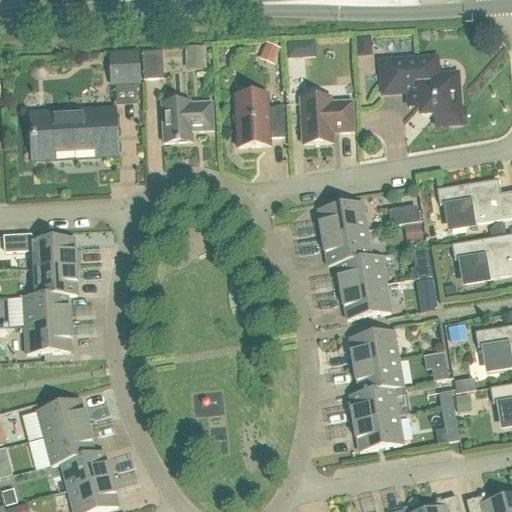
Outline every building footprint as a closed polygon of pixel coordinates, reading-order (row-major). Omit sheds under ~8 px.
[(311,66),(310,45),(294,45),(294,66),(311,66)] [(142,56),(143,84),(163,83),(162,55),(142,56)] [(111,89),(139,87),(138,57),(110,58),(111,89)] [(448,127),(450,129),(460,128),(457,87),(448,79),(437,79),(436,66),(432,63),(381,66),(383,98),(408,96),(408,103),(415,103),(417,105),(419,105),(419,106),(419,108),(419,110),(420,112),(420,113),(421,115),(422,116),(423,116),(424,118),(426,119),(427,119),(429,120),(430,120),(434,120),(434,128),(448,127)] [(268,114),(267,99),(235,101),(236,121),(233,122),(237,135),(238,152),(270,150),(269,142),(284,142),(282,111),(282,110),(268,114)] [(331,108),(331,102),(300,104),(303,149),(333,147),(332,137),(353,136),(352,107),(331,108)] [(190,108),(190,106),(161,107),(163,148),(192,146),(192,137),(214,136),(212,107),(190,108)] [(114,113),(52,116),(30,118),(33,166),(117,161),(114,113)] [(511,223),(511,196),(495,200),(493,186),(437,195),(440,210),(447,209),(451,233),(465,230),(465,231),(511,223)] [(322,243),(367,235),(362,207),(318,214),(321,227),(319,227),(322,243)] [(391,231),(418,226),(416,212),(389,216),(391,231)] [(371,263),(371,262),(367,235),(322,243),(324,258),(326,258),(328,271),(337,270),(337,269),(371,263)] [(5,257),(30,256),(31,274),(77,271),(76,256),(75,256),(74,243),(31,245),(31,240),(4,241),(5,257)] [(511,253),(509,254),(507,240),(451,250),(454,265),(461,264),(465,287),(480,285),(511,280),(511,253)] [(416,270),(428,268),(426,254),(414,256),(416,270)] [(341,297),(385,289),(381,261),(371,262),(371,263),(337,269),(337,270),(339,281),(338,282),(341,297)] [(67,300),(67,301),(77,300),(76,287),(78,287),(77,271),(31,274),(33,301),(33,302),(67,300)] [(422,300),(435,298),(433,283),(420,285),(422,300)] [(385,289),(341,297),(343,312),(345,312),(347,325),(390,318),(385,289)] [(68,313),(67,301),(67,300),(33,302),(33,301),(23,302),(25,331),(70,328),(69,313),(68,313)] [(70,328),(25,331),(26,359),(70,357),(70,344),(71,344),(70,328)] [(511,330),(475,337),(477,352),(484,351),(488,374),(503,372),(503,373),(511,371),(511,330)] [(353,371),(398,364),(393,335),(350,343),(352,356),(351,356),(353,371)] [(441,383),(452,382),(450,356),(429,357),(430,373),(441,372),(441,383)] [(393,393),(393,394),(403,392),(398,364),(353,371),(356,387),(357,387),(359,398),(359,399),(393,393)] [(511,389),(490,393),(492,408),(500,407),(503,430),(511,429),(511,389)] [(398,421),(393,394),(393,393),(359,399),(359,398),(350,400),(352,413),(351,413),(353,429),(398,421)] [(442,414),(453,412),(450,395),(439,397),(442,414)] [(44,443),(88,431),(84,416),(83,417),(80,404),(37,415),(44,443)] [(453,412),(442,414),(447,446),(459,444),(453,412)] [(398,421),(353,429),(356,444),(357,444),(359,457),(403,450),(398,421)] [(94,459),(94,458),(91,447),(92,446),(88,431),(44,443),(52,471),(61,468),(94,459)] [(5,453),(0,454),(0,469),(9,467),(5,453)] [(68,495),(112,483),(108,468),(107,469),(103,456),(94,458),(94,459),(61,468),(68,495)] [(112,483),(68,495),(72,511),(117,511),(118,511),(115,499),(116,499),(112,483)] [(1,497),(5,511),(17,508),(13,494),(1,497)] [(503,511),(501,503),(488,506),(487,500),(465,505),(467,511),(503,511)] [(511,511),(511,500),(501,503),(503,511),(511,511)] [(436,511),(458,511),(456,501),(435,506),(436,511)]
